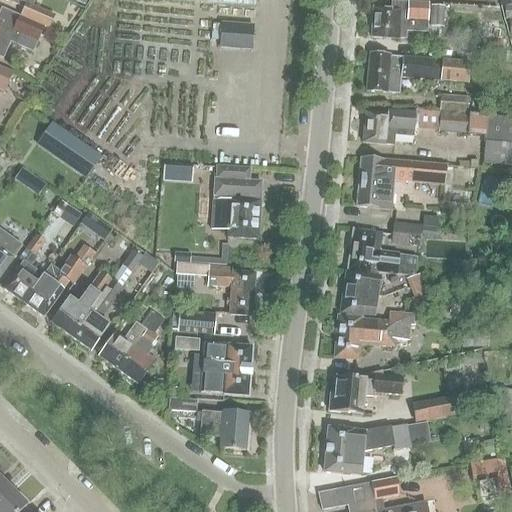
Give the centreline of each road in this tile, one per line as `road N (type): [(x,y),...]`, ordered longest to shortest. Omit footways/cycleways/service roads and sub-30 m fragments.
road 1 (secondary): [(284,491),(284,406),(318,148),(327,0)]
road 2 (residential): [(0,320),(224,481),(284,491)]
road 3 (residential): [(92,511),(0,419)]
